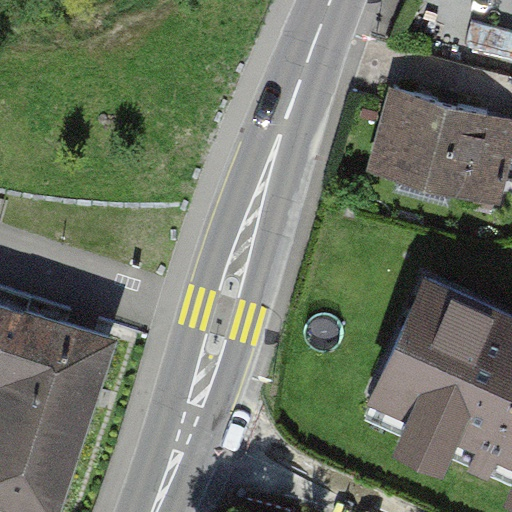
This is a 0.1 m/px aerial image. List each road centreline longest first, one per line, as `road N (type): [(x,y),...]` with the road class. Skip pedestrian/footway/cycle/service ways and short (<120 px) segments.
road 1 (secondary): [(191,428),(252,224),(334,0)]
road 2 (residential): [(191,428),(376,511)]
